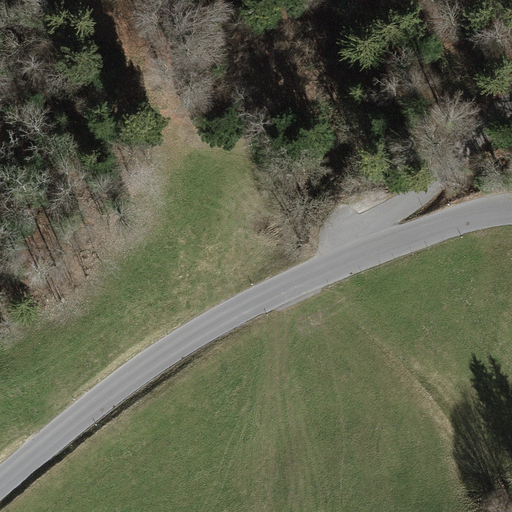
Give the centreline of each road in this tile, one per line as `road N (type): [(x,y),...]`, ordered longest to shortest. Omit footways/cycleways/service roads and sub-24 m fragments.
road 1 (tertiary): [(0,487),(111,394),(214,326),(321,273),(485,211),(511,209)]
road 2 (track): [(321,273),(511,97)]
